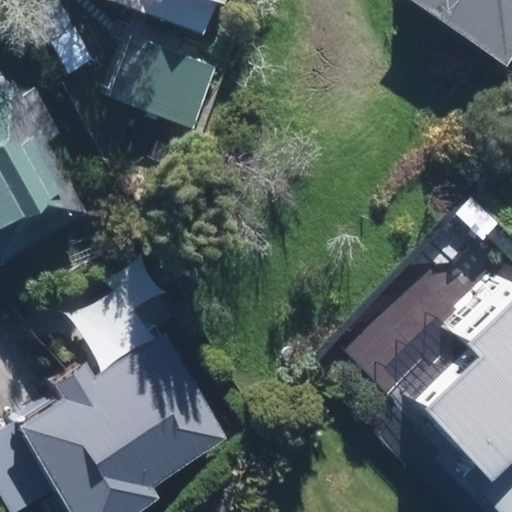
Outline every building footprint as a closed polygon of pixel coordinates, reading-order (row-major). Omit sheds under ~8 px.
[(129,0),(128,2),(193,25),(202,0),(129,0)] [(511,0),(380,0),(478,67),(511,17),(511,0)] [(0,240),(88,193),(26,82),(9,91),(0,73),(0,240)] [(399,395),(466,466),(458,474),(493,511),(511,511),(511,279),(503,270),(441,328),(455,343),(399,395)] [(0,419),(0,438),(41,511),(101,511),(128,497),(124,488),(202,445),(142,338),(65,381),(57,366),(29,382),(38,398),(0,419)]
